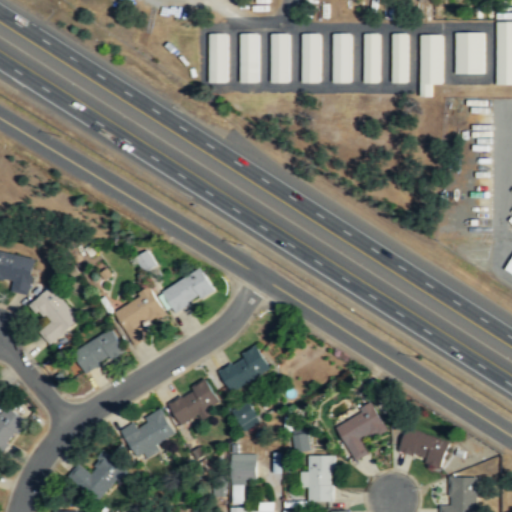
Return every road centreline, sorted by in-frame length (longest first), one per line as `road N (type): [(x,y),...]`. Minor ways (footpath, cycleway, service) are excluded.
road 1 (motorway): [(511,338),(0,11)]
road 2 (motorway): [(0,59),(511,383)]
road 3 (tertiary): [(511,434),(0,116)]
road 4 (residential): [(71,421),(221,328),(263,277)]
